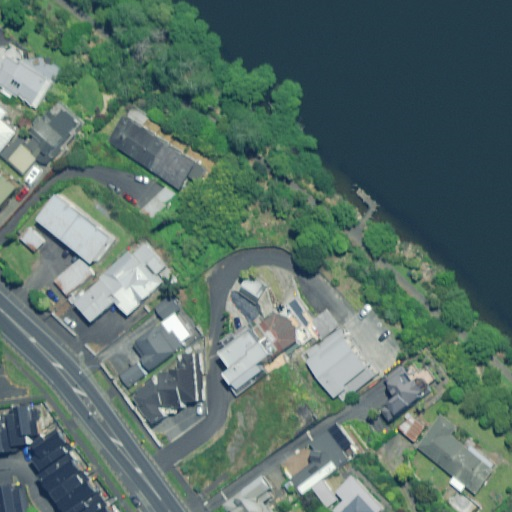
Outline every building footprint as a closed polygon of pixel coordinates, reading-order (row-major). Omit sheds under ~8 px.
[(6,62),(0,57),(0,85),(5,89),(3,93),(12,99),(14,95),(36,109),(53,82),(11,55),(6,62)] [(0,155),(20,133),(6,120),(11,114),(0,103),(0,155)] [(83,125),(62,103),(38,126),(32,131),(53,153),(83,125)] [(213,175),(123,115),(106,141),(180,190),(188,178),(203,189),(213,175)] [(40,160),(26,146),(11,161),(25,175),(40,160)] [(0,213),(23,189),(0,167),(0,213)] [(156,228),(181,201),(165,185),(140,212),(156,228)] [(64,194),(42,221),(97,265),(119,238),(64,194)] [(45,242),(30,228),(20,239),(35,253),(45,242)] [(179,277),(151,245),(138,256),(134,252),(86,294),(84,291),(74,300),(95,323),(118,303),(130,316),(166,284),(168,287),(179,277)] [(92,276),(79,262),(55,283),(69,298),(92,276)] [(164,322),(176,312),(181,308),(171,295),(153,308),(164,322)] [(312,323),(295,299),(263,322),(285,352),(298,343),(300,346),(311,338),(304,328),(312,323)] [(164,322),(136,342),(147,356),(141,360),(151,372),(196,339),(176,312),(164,322)] [(369,370),(340,329),(302,355),(333,399),(347,389),(345,386),(369,370)] [(279,356),(263,332),(254,338),(227,356),(237,370),(228,376),(239,392),(267,373),(263,367),(279,356)] [(132,397),(154,429),(188,406),(203,402),(200,356),(167,372),(132,397)] [(148,376),(136,361),(118,375),(129,390),(148,376)] [(421,377),(416,381),(411,375),(404,365),(382,381),(396,400),(382,410),(391,423),(419,403),(433,393),(421,377)] [(267,455),(309,424),(274,377),(249,396),(273,429),(257,441),(267,455)] [(19,409),(24,446),(41,444),(35,406),(19,409)] [(24,446),(19,409),(0,411),(0,454),(16,452),(16,448),(24,446)] [(426,428),(411,415),(398,430),(413,443),(426,428)] [(474,496),(498,466),(473,446),(469,450),(451,436),(457,429),(442,416),(416,448),(452,478),(447,484),(459,493),(464,487),(474,496)] [(312,490),(325,481),(352,462),(345,451),(354,445),(339,424),(296,455),(301,462),(306,458),(310,464),(288,480),(290,482),(284,486),(295,502),(312,490)] [(42,473),(72,454),(58,433),(37,447),(42,455),(34,461),(42,473)] [(78,464),(72,454),(42,473),(60,500),(89,481),(78,464)] [(273,511),(267,503),(281,494),(267,472),(224,501),(232,511),(273,511)] [(67,511),(88,511),(103,503),(89,481),(60,500),(67,511)] [(1,490),(4,511),(25,511),(22,487),(1,490)] [(379,511),(385,507),(373,493),(367,498),(360,489),(334,511),(335,511),(379,511)] [(109,511),(103,503),(88,511),(109,511)]
